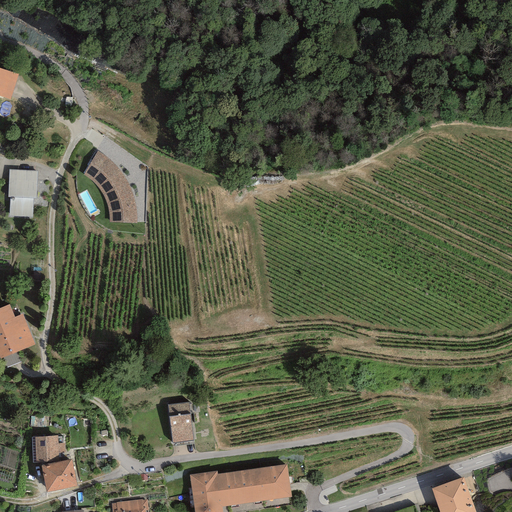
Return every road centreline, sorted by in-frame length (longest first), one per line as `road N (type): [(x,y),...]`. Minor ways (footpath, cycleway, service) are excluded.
road 1 (unclassified): [(317,511),(322,485),(400,454),(409,437),(402,431),(131,466),(119,456),(102,406),(48,373),(42,355),(51,224),(76,125)]
road 2 (tertiary): [(327,511),(511,452)]
road 3 (track): [(143,201),(122,158),(27,98)]
